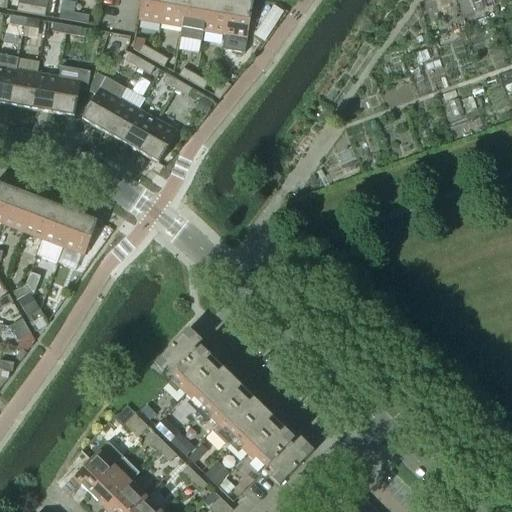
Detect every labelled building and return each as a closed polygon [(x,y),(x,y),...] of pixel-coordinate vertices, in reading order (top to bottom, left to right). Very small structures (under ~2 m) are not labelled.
[(160,26),(164,0),(141,0),(138,22),(160,26)] [(181,30),(186,0),(164,0),(160,26),(181,30)] [(202,33),(208,0),(186,0),(181,30),(180,40),(201,43),(202,33)] [(224,37),(230,1),(226,0),(208,0),(202,33),(224,37)] [(246,41),(253,5),(230,1),(224,37),(246,41)] [(30,16),(32,7),(17,4),(16,13),(30,16)] [(44,18),(46,10),(32,7),(30,16),(44,18)] [(73,23),(74,15),(60,12),(58,21),(73,23)] [(87,26),(88,17),(74,15),(73,23),(87,26)] [(23,28),(25,20),(10,17),(9,26),(23,28)] [(37,31),(39,22),(25,20),(23,28),(37,31)] [(65,36),(67,27),(53,25),(51,33),(65,36)] [(80,38),(81,30),(67,27),(65,36),(80,38)] [(155,54),(142,47),(138,54),(150,61),(155,54)] [(168,61),(155,54),(150,61),(163,69),(168,61)] [(137,70),(141,62),(129,55),(124,62),(137,70)] [(0,106),(8,108),(15,71),(17,60),(0,56),(0,106)] [(154,69),(141,62),(137,70),(150,77),(154,69)] [(86,94),(90,74),(60,68),(58,79),(52,115),(74,119),(79,92),(86,94)] [(190,84),(194,76),(182,70),(178,77),(190,84)] [(31,112),(37,75),(15,71),(8,108),(31,112)] [(52,115),(58,79),(37,75),(31,112),(52,115)] [(179,83),(166,76),(162,84),(175,91),(179,83)] [(203,92),(208,84),(194,76),(190,84),(203,92)] [(101,133),(119,101),(125,91),(105,79),(81,122),(101,133)] [(219,102),(230,88),(219,79),(215,99),(219,102)] [(187,98),(192,91),(179,83),(175,91),(187,98)] [(138,112),(119,101),(101,133),(119,144),(138,112)] [(138,154),(156,122),(138,112),(119,144),(138,154)] [(158,166),(176,134),(156,122),(138,154),(158,166)] [(0,225),(2,226),(15,192),(0,186),(0,225)] [(22,234),(35,200),(15,192),(2,226),(22,234)] [(42,242),(55,207),(35,200),(22,234),(42,242)] [(62,249),(75,215),(55,207),(42,242),(62,249)] [(84,258),(96,225),(97,223),(75,215),(62,249),(84,258)] [(17,302),(29,294),(25,287),(12,294),(17,302)] [(0,310),(12,304),(8,296),(0,300),(0,310)] [(30,325),(43,318),(39,311),(26,318),(30,325)] [(47,326),(47,325),(43,318),(30,325),(35,333),(47,326)] [(26,327),(22,321),(9,328),(13,335),(26,327)] [(30,336),(26,327),(13,335),(17,343),(30,336)] [(294,449),(206,363),(192,350),(200,342),(188,330),(154,366),(216,427),(210,433),(226,448),(232,442),(279,488),(313,453),(301,441),(294,449)] [(0,371),(12,373),(13,365),(0,362),(0,371)] [(147,429),(134,416),(124,427),(137,439),(147,429)] [(166,447),(156,438),(149,445),(159,454),(166,447)] [(123,460),(107,444),(61,491),(69,499),(74,493),(74,489),(78,485),(89,496),(123,460)] [(176,457),(166,447),(159,454),(169,464),(176,457)] [(130,484),(139,475),(123,460),(89,496),(104,510),(130,484)] [(196,478),(187,468),(180,475),(190,484),(196,478)] [(206,487),(196,478),(190,484),(200,494),(206,487)] [(105,511),(132,511),(146,499),(130,484),(104,510),(105,511)] [(159,511),(146,499),(132,511),(159,511)] [(231,511),(228,508),(219,500),(209,510),(210,511),(231,511)]
